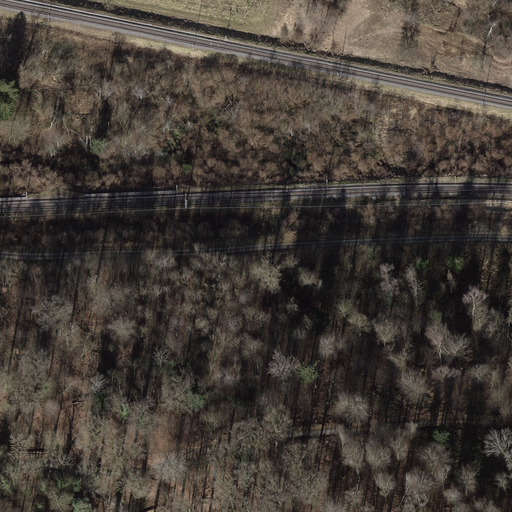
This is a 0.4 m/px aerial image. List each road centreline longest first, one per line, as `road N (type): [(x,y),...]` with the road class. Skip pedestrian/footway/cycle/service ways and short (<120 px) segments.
road 1 (track): [(511,426),(423,420),(219,440),(157,470),(0,465)]
road 2 (track): [(0,253),(511,237)]
